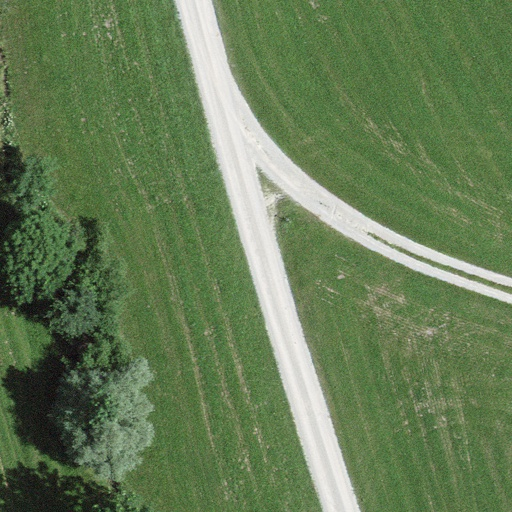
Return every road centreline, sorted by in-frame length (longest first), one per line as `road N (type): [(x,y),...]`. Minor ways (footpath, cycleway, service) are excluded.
road 1 (track): [(197,0),(342,511)]
road 2 (track): [(229,135),(375,237),(511,289)]
